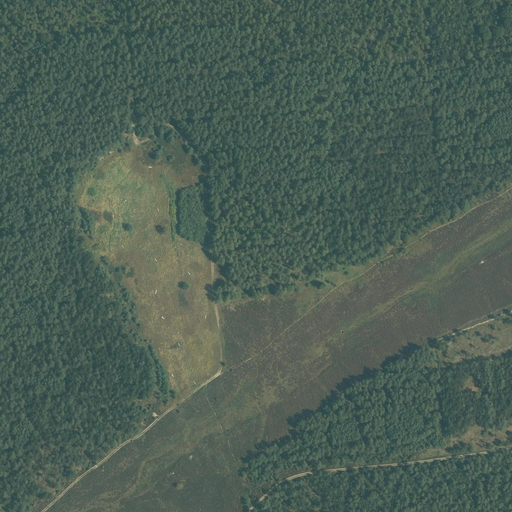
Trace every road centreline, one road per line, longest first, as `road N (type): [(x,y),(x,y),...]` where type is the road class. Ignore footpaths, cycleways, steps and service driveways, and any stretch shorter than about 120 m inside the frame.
road 1 (track): [(134,123),(136,143),(172,127),(206,166),(222,370),(42,511)]
road 2 (track): [(246,511),(294,476),(511,449)]
road 3 (track): [(134,123),(124,34),(0,39)]
road 4 (track): [(0,132),(134,123)]
